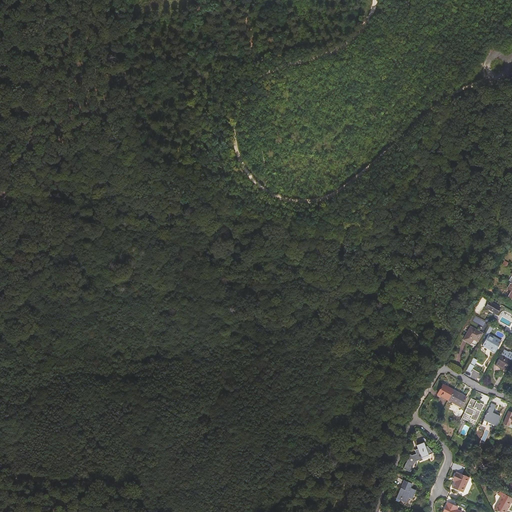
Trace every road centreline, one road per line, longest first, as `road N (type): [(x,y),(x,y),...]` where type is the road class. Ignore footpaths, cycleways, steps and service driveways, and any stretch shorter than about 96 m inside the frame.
road 1 (track): [(486,74),(445,97),(338,192),(296,202),(266,190),(237,155),(243,99),(270,70),(352,41),(375,0)]
road 2 (track): [(44,22),(38,121),(2,197)]
road 3 (track): [(147,511),(109,484),(0,478)]
